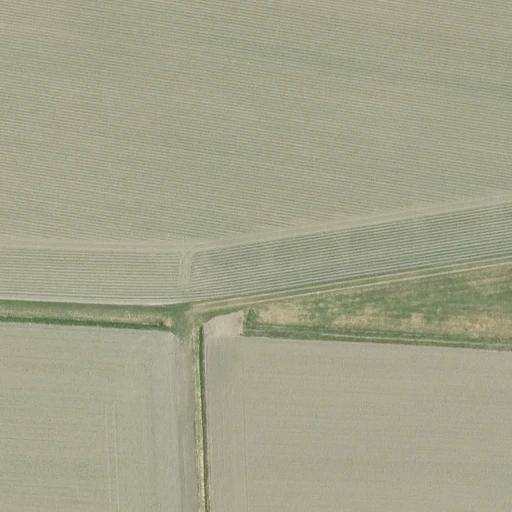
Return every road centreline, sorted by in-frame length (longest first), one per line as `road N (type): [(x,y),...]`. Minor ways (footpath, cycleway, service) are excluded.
road 1 (track): [(191,315),(511,263)]
road 2 (track): [(196,511),(191,315)]
road 3 (track): [(191,315),(0,303)]
